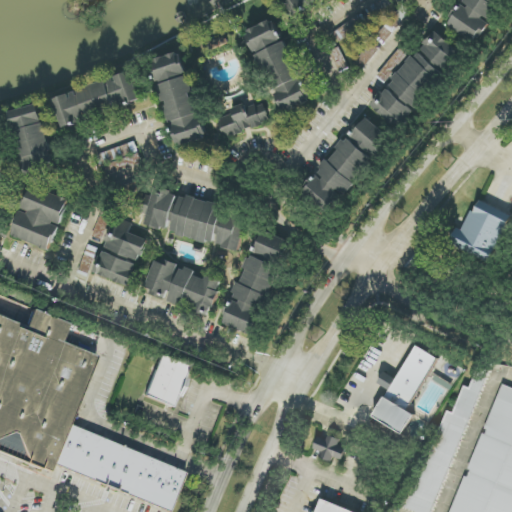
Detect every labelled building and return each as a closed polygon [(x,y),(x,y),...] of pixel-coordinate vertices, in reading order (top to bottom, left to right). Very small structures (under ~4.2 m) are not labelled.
[(285,0),(294,14),(315,0),(285,0)] [(448,26),(478,43),(490,22),(489,21),(498,6),(495,5),(498,0),(465,0),(463,4),(461,3),(448,26)] [(384,34),(392,38),(408,9),(401,5),(384,34)] [(337,30),(342,39),(364,25),(359,16),(337,30)] [(311,103),(278,19),(250,30),(283,114),(311,103)] [(421,49),(447,72),(462,55),(437,31),(421,49)] [(359,59),(366,65),(379,50),(372,44),(359,59)] [(349,71),(342,48),(331,51),(339,74),(349,71)] [(171,122),(175,122),(181,146),(208,139),(195,93),(194,93),(183,52),(154,60),(171,122)] [(416,107),(443,72),(416,52),(390,87),(416,107)] [(55,97),(63,126),(143,103),(134,74),(55,97)] [(398,129),(414,112),(387,89),(372,106),(398,129)] [(225,138),(271,122),(264,100),(233,111),(234,114),(219,119),(225,138)] [(13,111),(27,177),(56,171),(42,104),(13,111)] [(351,135),(377,157),(392,139),(366,117),(351,135)] [(373,159),(348,138),(303,190),(329,213),(343,196),(345,197),(355,185),(353,183),(373,159)] [(98,155),(106,178),(143,164),(134,142),(98,155)] [(52,250),(70,199),(31,186),(23,211),(21,210),(12,237),(52,250)] [(249,213),(179,198),(180,194),(155,189),(147,226),(170,231),(169,234),(216,244),(216,247),(240,252),(249,213)] [(450,245),(493,263),(511,215),(477,201),(465,231),(457,228),(450,245)] [(148,239),(130,234),(133,224),(123,221),(120,229),(112,226),(105,250),(142,261),(148,239)] [(254,251),(283,264),(292,243),(263,230),(254,251)] [(132,285),(138,263),(102,253),(95,276),(132,285)] [(223,324),(255,336),(279,267),(247,255),(223,324)] [(219,280),(194,276),(195,270),(179,268),(179,264),(154,259),(148,295),(168,299),(167,305),(214,313),(219,280)] [(0,318),(23,328),(28,317),(30,311),(67,326),(64,332),(59,343),(93,359),(46,474),(0,454),(0,318)] [(438,358),(416,346),(398,380),(384,372),(378,384),(389,390),(374,418),(405,434),(415,415),(409,411),(438,358)] [(146,397),(175,407),(190,366),(161,355),(146,397)] [(433,511),(486,377),(477,373),(471,389),(464,386),(454,413),(449,411),(411,510),(414,511),(433,511)] [(511,511),(511,389),(499,385),(454,511),(511,511)] [(168,511),(183,476),(68,428),(51,467),(159,511),(168,511)] [(319,438),(315,449),(323,452),(321,458),(333,462),(334,458),(343,460),(348,444),(328,437),(328,440),(319,438)] [(353,511),(322,500),(317,511),(353,511)]
